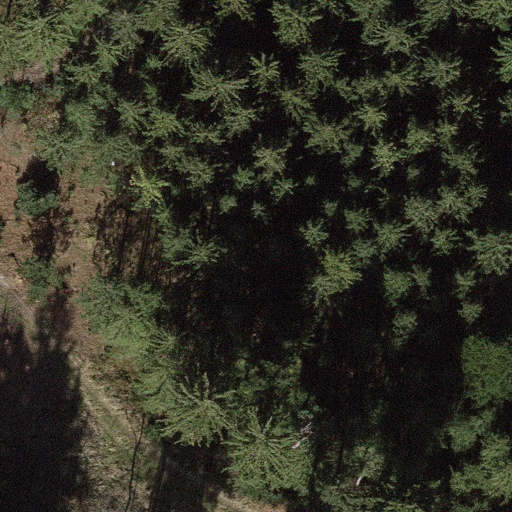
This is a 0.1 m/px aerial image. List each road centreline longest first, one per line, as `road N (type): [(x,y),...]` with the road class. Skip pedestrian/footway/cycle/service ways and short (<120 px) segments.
road 1 (track): [(216,511),(80,404),(0,285)]
road 2 (track): [(125,0),(65,54),(0,86)]
